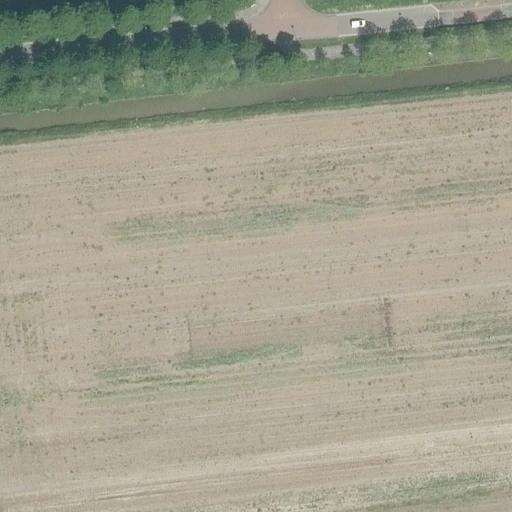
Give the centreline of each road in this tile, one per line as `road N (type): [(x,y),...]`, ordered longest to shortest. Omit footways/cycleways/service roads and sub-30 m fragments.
road 1 (secondary): [(0,56),(286,29)]
road 2 (secondary): [(286,29),(511,11)]
